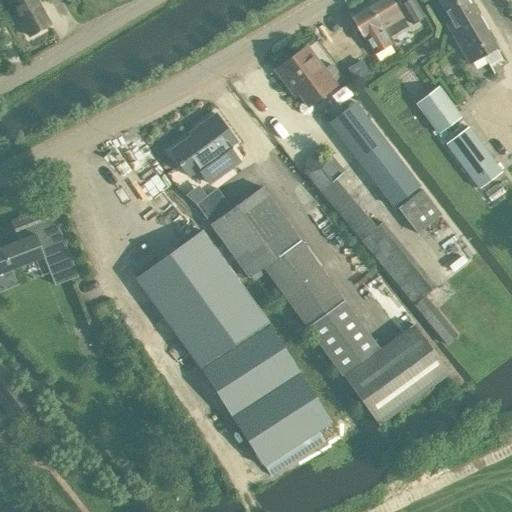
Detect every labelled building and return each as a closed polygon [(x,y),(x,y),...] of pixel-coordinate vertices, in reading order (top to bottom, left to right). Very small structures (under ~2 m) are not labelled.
[(7,0),(28,37),(49,26),(34,0),(7,0)] [(387,38),(406,27),(390,0),(368,0),(365,2),(381,30),(382,29),(387,38)] [(410,24),(422,17),(423,17),(412,0),(409,0),(399,6),(410,24)] [(471,8),(471,9),(473,7),(468,0),(437,0),(450,21),(451,20),(471,8)] [(381,30),(365,2),(348,13),(373,54),(390,44),(387,39),(387,38),(382,29),(381,30)] [(451,20),(453,24),(448,27),(469,63),(494,49),(471,9),(471,8),(451,20)] [(340,29),(319,41),(336,67),(356,54),(340,29)] [(323,70),(306,46),(275,69),(298,98),(299,97),(306,106),(334,84),(341,79),(330,65),(323,70)] [(437,88),(416,103),(438,132),(459,117),(437,88)] [(355,104),(329,123),(393,208),(419,188),(355,104)] [(228,147),(235,142),(215,114),(195,128),(197,131),(169,151),(188,176),(198,169),(208,184),(238,162),(228,147)] [(498,166),(472,131),(450,150),(476,184),(498,166)] [(435,289),(432,285),(429,288),(379,224),(373,229),(333,182),(344,173),(328,154),(317,151),(304,162),(304,174),(415,306),(425,297),(435,289)] [(413,324),(378,349),(261,188),(231,210),(216,189),(194,205),(248,279),(263,268),(376,425),(449,373),(413,324)] [(420,191),(397,208),(417,234),(440,216),(420,191)] [(0,290),(16,284),(13,277),(10,269),(42,257),(53,286),(76,277),(54,222),(56,221),(50,206),(9,222),(15,236),(16,236),(18,241),(0,248),(0,290)] [(268,325),(201,232),(135,279),(200,368),(263,466),(321,429),(330,423),(331,423),(268,325)] [(425,297),(415,306),(447,345),(458,336),(425,297)] [(0,401),(12,417),(33,401),(0,356),(0,401)]
